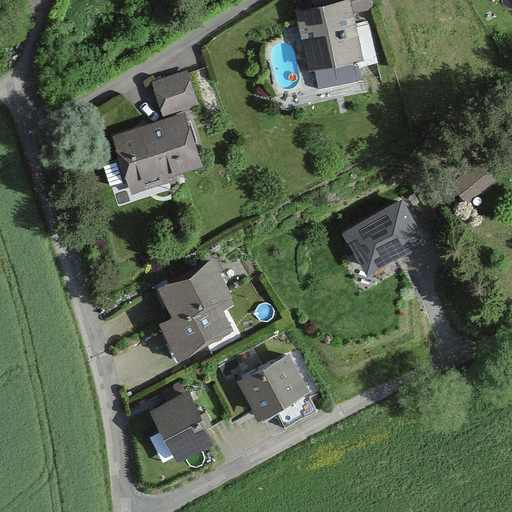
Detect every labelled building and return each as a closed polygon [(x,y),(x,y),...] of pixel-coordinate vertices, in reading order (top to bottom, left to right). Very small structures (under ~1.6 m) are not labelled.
[(341,0),(342,2),(296,10),(306,73),(363,64),(355,15),(371,12),(368,0),(341,0)] [(162,117),(108,136),(129,195),(202,170),(183,114),(195,110),(183,75),(151,85),(162,117)] [(463,196),(496,186),(488,162),(456,172),(463,196)] [(415,230),(395,198),(341,230),(361,262),(415,230)] [(211,259),(154,291),(169,318),(153,327),(172,362),(234,328),(218,301),(231,294),(211,259)] [(287,351),(236,380),(218,390),(236,423),(254,414),(258,422),(311,393),(287,351)] [(185,390),(147,410),(176,464),(213,444),(185,390)]
